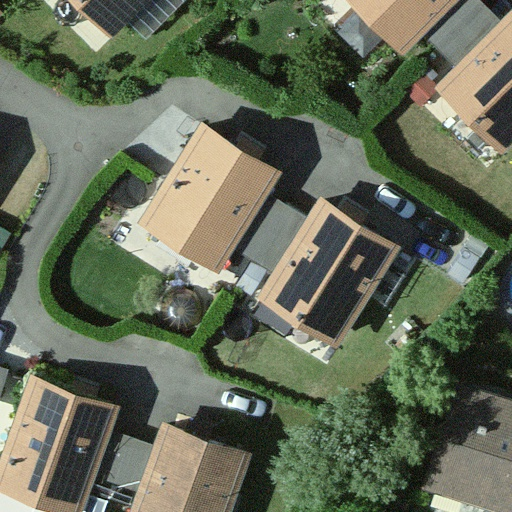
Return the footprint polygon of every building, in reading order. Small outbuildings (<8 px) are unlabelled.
[(82,0),(113,31),(143,0),(82,0)] [(420,31),(437,48),(483,1),(481,0),(352,0),(401,50),(420,31)] [(511,4),(499,18),(483,1),(437,48),(453,64),(434,83),(501,150),(511,138),(511,4)] [(234,243),(253,255),(288,199),(268,187),(283,163),(203,114),(140,215),(220,265),(234,243)] [(308,212),(288,199),(253,255),(273,267),(259,290),(340,340),(403,239),(322,189),(308,212)] [(0,397),(9,370),(0,367),(0,397)] [(96,469),(118,477),(133,432),(111,424),(120,398),(32,367),(0,457),(0,482),(81,511),(96,469)] [(511,511),(511,395),(454,378),(423,487),(504,511),(511,511)] [(155,439),(133,432),(118,477),(137,484),(129,511),(230,511),(254,445),(164,414),(155,439)]
